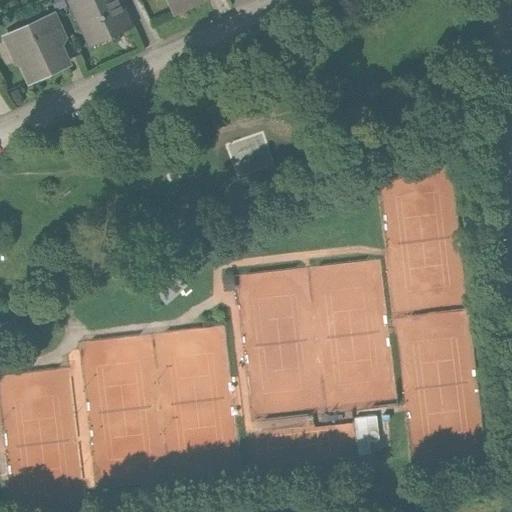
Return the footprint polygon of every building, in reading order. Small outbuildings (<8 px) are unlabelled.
[(63,0),(50,0),(55,11),(66,6),(63,0)] [(76,0),(79,6),(74,8),(89,39),(107,30),(110,36),(128,28),(115,0),(76,0)] [(203,0),(164,0),(172,16),(204,1),(203,0)] [(45,20),(4,39),(16,64),(21,61),(31,81),(67,64),(55,39),(65,34),(55,12),(44,17),(45,20)] [(372,451),(371,439),(378,438),(376,413),(353,416),(357,452),(372,451)]
